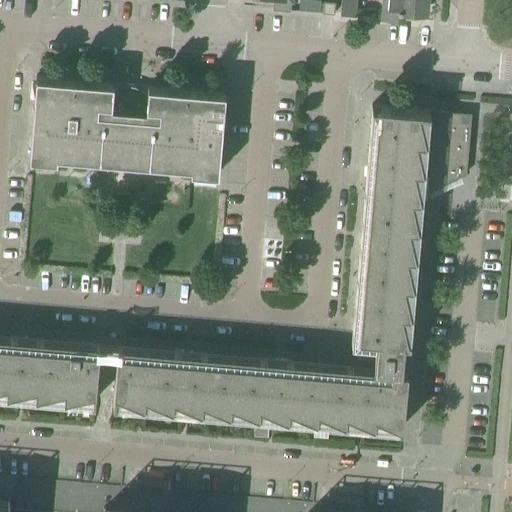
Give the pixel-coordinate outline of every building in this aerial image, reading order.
[(289,10),(289,0),(274,0),(273,8),(289,10)] [(320,1),(310,0),(300,0),(299,10),(319,12),(320,1)] [(341,0),(340,14),(353,15),(354,0),(341,0)] [(426,0),(384,0),(383,15),(403,17),(403,9),(425,11),(426,0)] [(323,1),(322,12),(334,14),(335,2),(323,1)] [(218,173),(219,153),(225,92),(148,85),(147,91),(142,91),(137,87),(130,85),(124,86),(117,89),(113,88),(113,82),(36,76),(29,157),(218,173)] [(371,104),(352,337),(362,337),(359,365),(402,369),(404,341),(409,342),(410,336),(412,334),(413,332),(414,330),(415,327),(415,324),(414,321),(413,319),(411,317),(417,250),(419,248),(421,246),(422,243),(422,241),(422,238),(422,235),(420,232),(419,230),(422,196),(427,192),(435,188),(443,184),(452,180),(460,176),(466,174),(471,113),(371,104)] [(99,343),(0,334),(0,392),(11,394),(14,396),(16,397),(18,398),(21,399),(23,399),(26,398),(29,397),(31,395),(94,401),(99,343)] [(407,369),(402,369),(359,365),(117,344),(112,402),(175,408),(177,410),(179,411),(182,412),(185,413),(187,413),(190,412),(193,411),(195,410),(261,415),(263,417),(266,419),(268,420),(271,420),(274,420),(276,419),(278,419),(281,417),(348,423),(350,424),(352,426),(355,427),(357,428),(360,428),(363,427),(366,426),(368,424),(402,427),(407,369)] [(0,511),(8,511),(10,499),(7,499),(6,503),(0,502),(0,511)]
